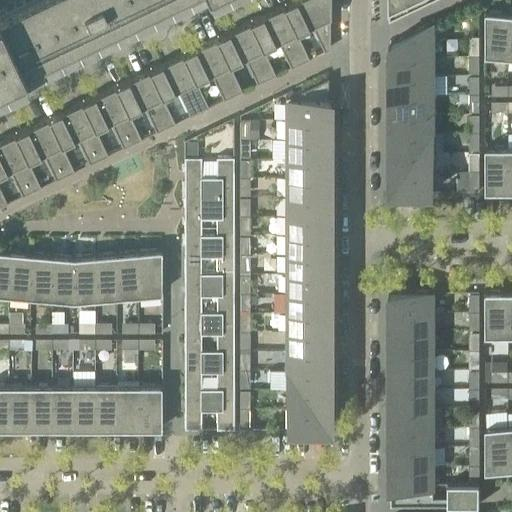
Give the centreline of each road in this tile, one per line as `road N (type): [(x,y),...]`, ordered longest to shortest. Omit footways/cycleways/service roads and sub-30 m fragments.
road 1 (residential): [(0,224),(171,222),(170,478)]
road 2 (residential): [(0,216),(361,43)]
road 3 (residential): [(360,477),(359,240)]
road 4 (residential): [(359,240),(361,43)]
road 5 (residential): [(170,478),(360,477)]
road 6 (residential): [(0,478),(170,478)]
road 7 (residential): [(359,240),(511,239)]
